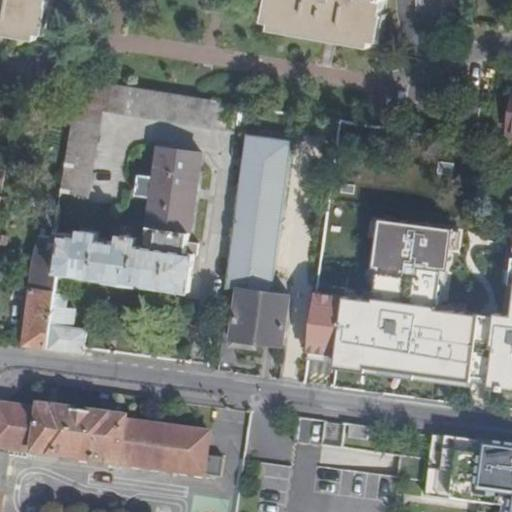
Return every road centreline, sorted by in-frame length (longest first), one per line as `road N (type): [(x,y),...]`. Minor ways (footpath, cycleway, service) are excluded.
road 1 (residential): [(0,359),(511,426)]
road 2 (residential): [(440,65),(383,82),(125,42),(0,77)]
road 3 (unknown): [(196,386),(223,149),(116,123)]
road 4 (unknown): [(268,397),(299,171)]
